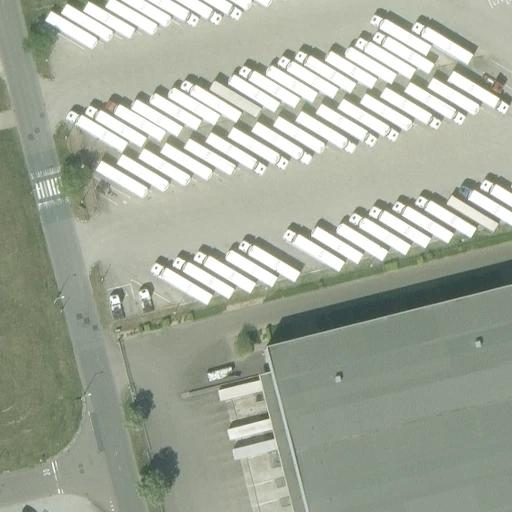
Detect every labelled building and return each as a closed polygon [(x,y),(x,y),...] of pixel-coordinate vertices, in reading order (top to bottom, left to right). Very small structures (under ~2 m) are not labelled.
[(175,20),(135,0),(124,0),(122,5),(111,0),(106,0),(101,11),(89,4),(83,16),(134,41),(145,19),(170,31),(175,20)] [(420,28),(416,35),(460,62),(464,56),(420,28)] [(77,120),(73,130),(121,151),(125,141),(77,120)] [(386,218),(381,230),(426,247),(430,237),(449,245),(450,231),(470,239),(474,227),(489,233),(495,229),(488,218),(511,226),(511,214),(511,213),(511,196),(487,187),(498,205),(469,195),(469,207),(447,199),(444,208),(421,207),(426,215),(399,214),(406,226),(386,218)] [(334,237),(383,262),(389,248),(340,223),(334,237)] [(278,275),(296,283),(301,271),(290,266),(293,259),(271,251),(270,253),(242,242),(236,256),(229,253),(224,265),(197,255),(192,266),(185,263),(180,277),(230,296),(233,287),(248,293),(253,281),(272,288),(278,275)] [(183,315),(200,292),(154,260),(138,284),(183,315)] [(511,511),(511,290),(263,353),(303,511),(511,511)]
